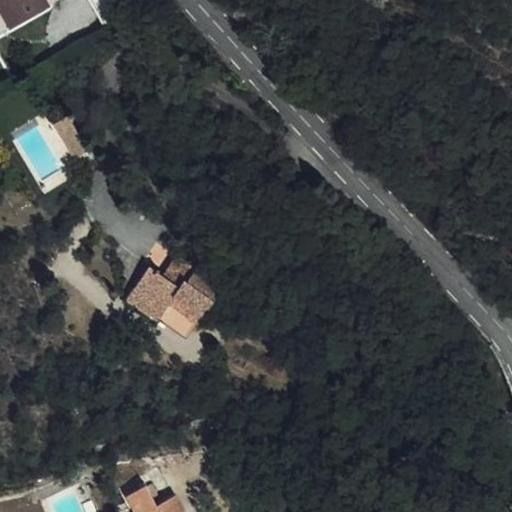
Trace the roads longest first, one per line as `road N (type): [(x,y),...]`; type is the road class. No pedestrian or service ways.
road 1 (unknown): [(315,130),(269,146),(150,101),(137,117),(71,260),(186,373)]
road 2 (tertiary): [(189,0),(511,345)]
